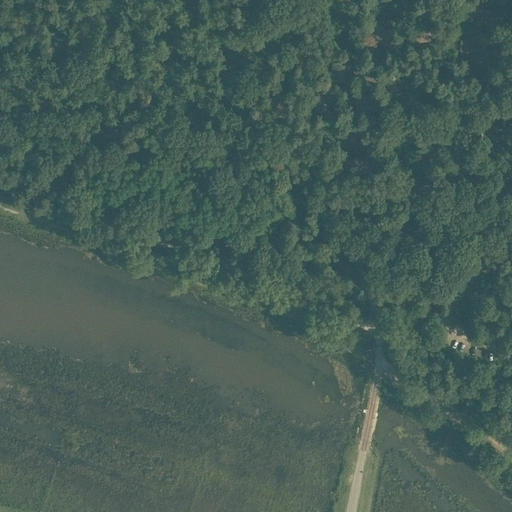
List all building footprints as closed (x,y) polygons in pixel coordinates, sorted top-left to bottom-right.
[(474,20),(475,1),(464,1),(463,15),(474,15),(474,20)] [(475,1),(474,20),(485,21),(485,26),(486,6),(475,6),(475,1)] [(486,6),(485,26),(497,26),(497,12),(486,11),(486,6)] [(274,13),(272,26),(271,30),(287,32),(290,16),(274,13)] [(427,22),(410,21),(410,38),(426,39),(427,22)] [(391,44),(394,27),(375,23),(374,27),(371,26),(369,39),(391,44)] [(471,58),(472,39),(461,38),(460,53),(471,53),(471,58)] [(472,39),(471,58),(482,59),(481,64),(483,45),(472,44),(472,39)] [(289,62),(297,63),(309,65),(309,61),(312,61),(314,48),(292,44),(289,62)] [(483,45),(481,64),(493,65),(494,50),(483,50),(483,45)] [(331,77),(354,78),(355,68),(351,68),(351,63),(332,62),(331,77)] [(321,90),(309,97),(317,111),(329,104),(321,90)] [(356,110),(379,108),(378,96),(376,96),(375,91),(355,93),(356,110)] [(481,125),(492,125),(494,106),(493,106),(493,111),(482,110),(481,125)] [(505,107),(494,106),(492,125),(493,125),(493,121),(504,121),(505,107)] [(356,146),(356,130),(338,129),(338,133),(336,133),(335,146),(356,146)] [(364,154),(344,156),(346,172),(368,170),(367,158),(365,158),(364,154)] [(391,243),(379,254),(391,268),(404,256),(391,243)] [(496,258),(479,246),(470,260),(486,271),(496,258)] [(397,297),(406,294),(407,296),(416,293),(415,287),(414,281),(411,282),(411,279),(393,284),(397,297)]
